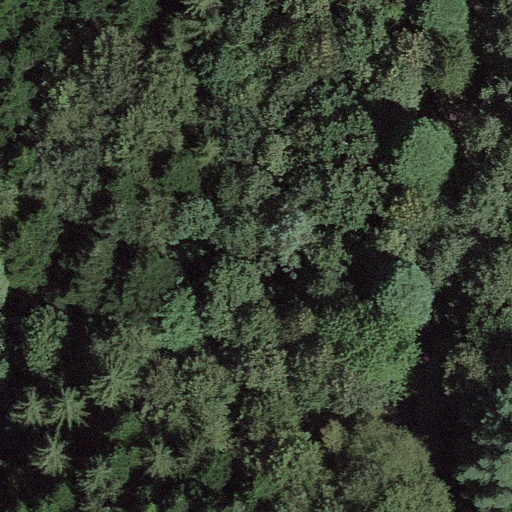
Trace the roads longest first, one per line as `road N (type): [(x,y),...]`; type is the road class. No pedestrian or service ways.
road 1 (track): [(476,0),(420,446),(424,511)]
road 2 (track): [(0,296),(199,383),(420,446)]
